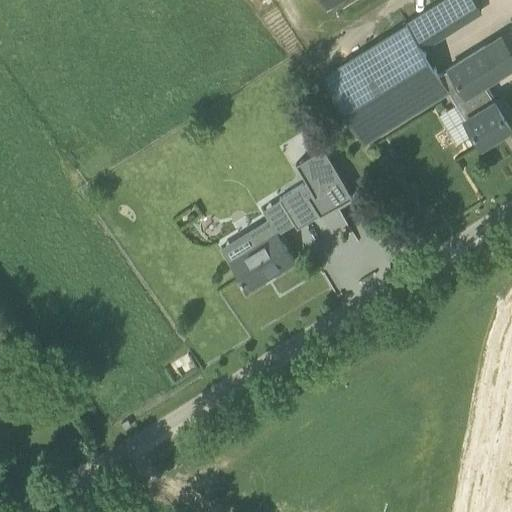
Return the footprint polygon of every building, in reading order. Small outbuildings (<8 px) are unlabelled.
[(321,0),(327,8),(340,0),(321,0)] [(451,90),(440,74),(422,47),(482,10),(475,0),(443,0),(407,23),(406,21),(322,74),(364,142),(450,91),(451,90)] [(495,99),(485,83),(503,72),(487,45),(440,74),(451,90),(450,91),(482,144),(497,137),(511,128),(511,123),(505,112),(504,112),(495,99)] [(308,181),(280,197),(298,227),(320,213),(320,214),(353,194),(324,146),(297,163),(308,181)] [(388,147),(381,152),(386,160),(394,155),(388,147)] [(231,259),(248,288),(295,259),(277,230),(231,259)]
